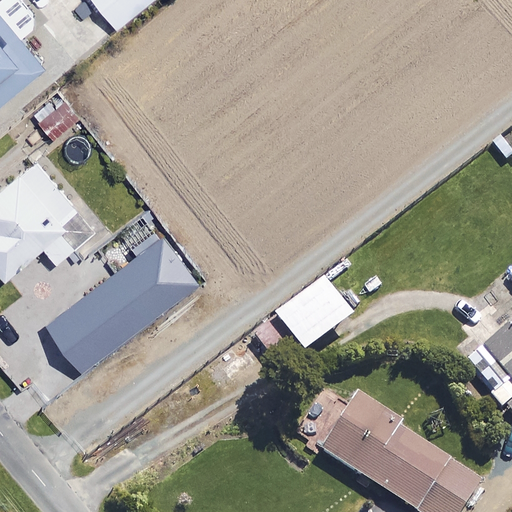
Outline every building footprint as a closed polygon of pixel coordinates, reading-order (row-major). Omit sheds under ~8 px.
[(0,104),(44,70),(20,40),(36,27),(14,0),(5,0),(0,4),(0,104)] [(151,0),(94,0),(117,28),(151,0)] [(95,230),(37,160),(0,190),(0,272),(5,279),(43,247),(56,263),(95,230)] [(162,237),(45,326),(83,376),(200,287),(162,237)] [(349,325),(321,287),(275,322),(303,360),(349,325)] [(469,333),(450,349),(511,421),(511,324),(492,302),(463,327),(469,333)] [(255,369),(241,351),(211,375),(225,393),(255,369)] [(404,428),(357,398),(321,455),(409,511),(462,511),(479,485),(400,434),(404,428)]
